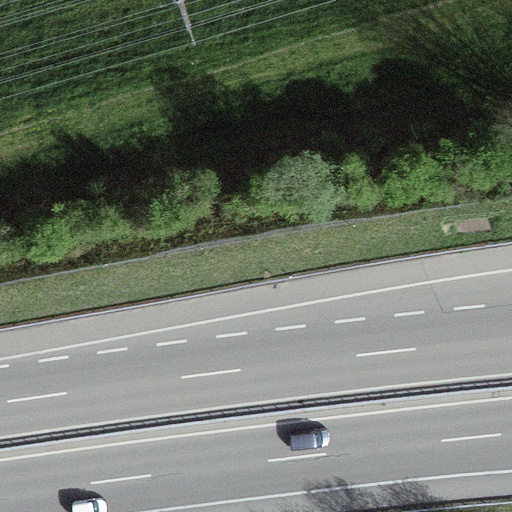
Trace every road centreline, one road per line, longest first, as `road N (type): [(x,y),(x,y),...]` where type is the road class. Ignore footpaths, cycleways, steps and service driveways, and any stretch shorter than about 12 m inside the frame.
road 1 (motorway): [(511,337),(0,400)]
road 2 (motorway): [(0,497),(511,434)]
